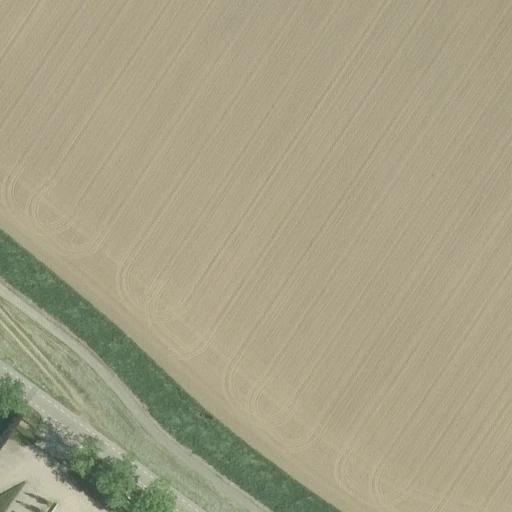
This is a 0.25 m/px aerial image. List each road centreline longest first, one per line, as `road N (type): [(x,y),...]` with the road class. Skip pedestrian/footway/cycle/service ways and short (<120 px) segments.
road 1 (tertiary): [(189,511),(0,372)]
road 2 (track): [(120,461),(87,411),(0,316)]
